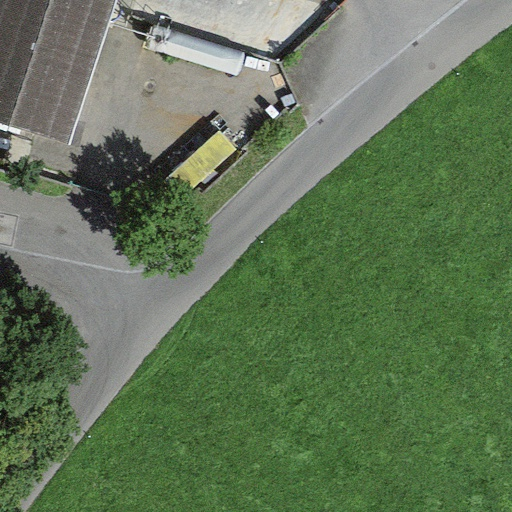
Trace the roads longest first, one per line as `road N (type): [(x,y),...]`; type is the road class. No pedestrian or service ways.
road 1 (unclassified): [(500,0),(252,210),(132,334),(0,509)]
road 2 (track): [(132,334),(0,278)]
